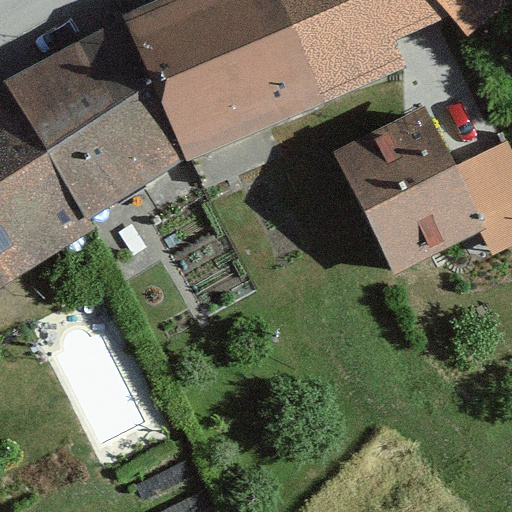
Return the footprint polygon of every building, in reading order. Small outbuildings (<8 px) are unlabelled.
[(418,81),(396,33),(382,0),(200,0),(137,27),(199,174),(418,81)] [(511,0),(382,0),(396,33),(445,12),(466,32),(504,0),(511,0)] [(96,235),(199,174),(137,27),(7,97),(96,235)] [(96,235),(7,97),(0,101),(0,310),(106,243),(96,235)] [(494,243),(435,123),(352,163),(411,283),(494,243)]
